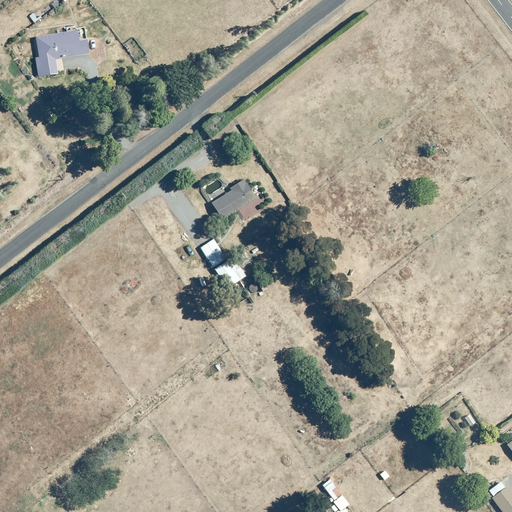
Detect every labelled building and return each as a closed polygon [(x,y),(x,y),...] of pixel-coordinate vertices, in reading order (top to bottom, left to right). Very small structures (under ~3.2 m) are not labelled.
[(65,28),(66,32),(32,37),(35,57),(31,57),(35,80),(57,76),(54,60),(88,54),(84,29),(75,30),(75,26),(65,28)] [(254,198),(242,181),(209,203),(221,220),(254,198)] [(225,259),(212,239),(199,248),(211,267),(225,259)] [(243,277),(230,258),(227,260),(213,269),(225,288),(243,277)] [(476,421),(470,413),(462,419),(468,427),(476,421)] [(320,485),(332,501),(331,502),(336,509),(333,511),(334,511),(347,511),(351,509),(341,497),(328,479),(320,485)] [(500,511),(511,511),(511,496),(500,481),(485,492),(500,511)]
